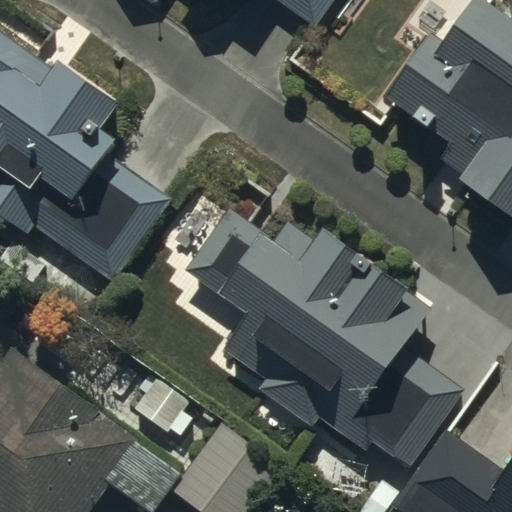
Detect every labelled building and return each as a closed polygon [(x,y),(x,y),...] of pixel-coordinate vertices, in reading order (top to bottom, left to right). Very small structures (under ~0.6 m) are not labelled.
[(205,0),(217,8),(222,0),(229,0),(246,12),(254,0),(268,0),(317,34),(340,0),(205,0)] [(511,25),(485,6),(453,50),(439,40),(393,104),(456,150),(447,163),(475,182),(468,192),(511,223),(511,25)] [(118,109),(0,25),(0,209),(28,229),(35,218),(115,274),(172,193),(113,151),(118,143),(102,132),(118,109)] [(278,249),(231,217),(187,281),(223,305),(218,313),(246,332),(227,360),(266,387),(259,398),(313,435),(318,428),(366,461),(372,452),(410,479),(463,400),(407,362),(436,320),(402,296),(398,302),(320,249),(317,255),(287,235),(278,249)] [(218,425),(177,481),(9,357),(0,369),(0,511),(98,511),(111,495),(134,511),(164,511),(172,501),(187,511),(258,511),(286,475),(218,425)] [(511,511),(511,480),(509,484),(447,438),(390,511),(511,511)]
